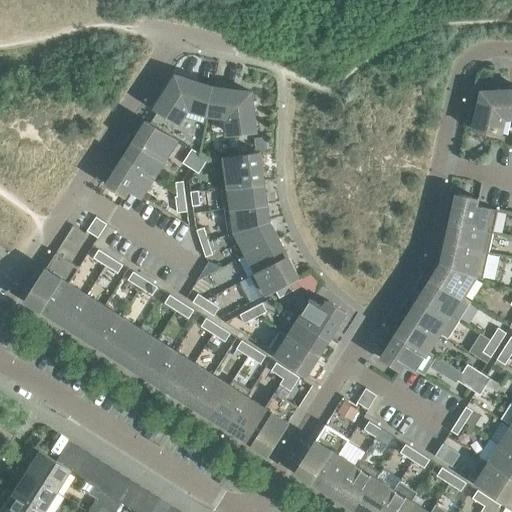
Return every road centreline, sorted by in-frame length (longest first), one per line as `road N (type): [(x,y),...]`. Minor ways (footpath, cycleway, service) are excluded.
road 1 (residential): [(256,511),(420,252),(462,72),(488,51)]
road 2 (residential): [(0,308),(175,39),(230,47)]
road 3 (residential): [(229,511),(0,368)]
